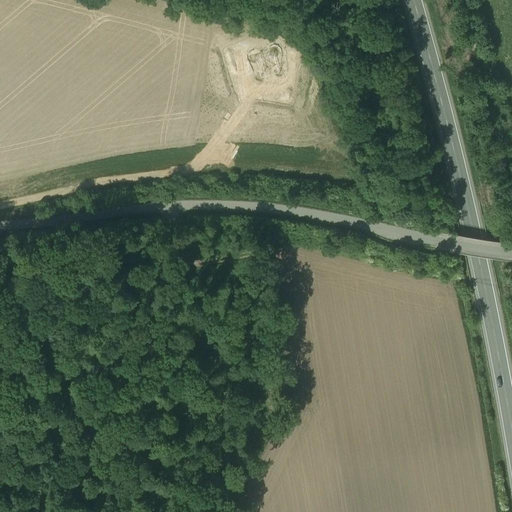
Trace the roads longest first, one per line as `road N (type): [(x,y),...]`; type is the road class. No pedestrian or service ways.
road 1 (unclassified): [(0,223),(211,203),(330,215),(511,249)]
road 2 (secondary): [(413,0),(472,229),(511,433)]
road 3 (track): [(173,204),(176,246),(238,242),(269,254)]
